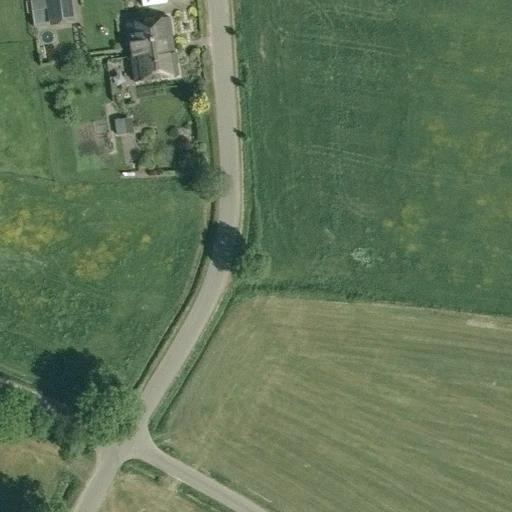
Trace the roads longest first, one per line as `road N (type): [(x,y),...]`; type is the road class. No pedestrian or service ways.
road 1 (unclassified): [(122,441),(187,331),(220,252),(227,218),(217,0)]
road 2 (unclassified): [(250,511),(122,441)]
road 3 (unclassified): [(122,441),(0,382)]
